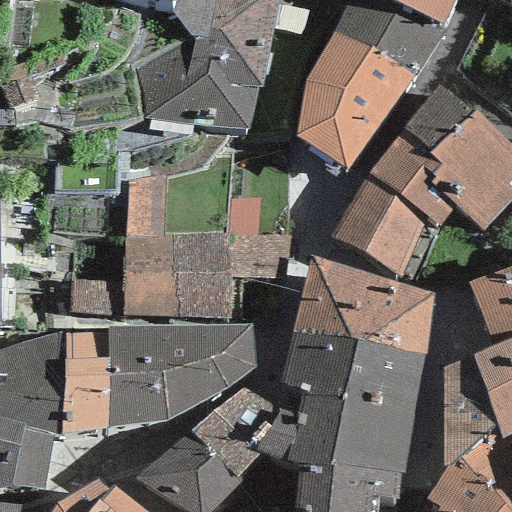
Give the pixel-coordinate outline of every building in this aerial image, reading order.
[(175,0),(174,4),(170,13),(189,38),(133,65),(143,117),(246,129),(275,0),(175,0)] [(392,0),(350,0),(332,33),(414,76),(444,28),(441,25),(392,0)] [(453,0),(392,0),(441,25),(453,0)] [(511,0),(486,0),(486,1),(511,10),(511,0)] [(414,76),(332,33),(305,81),(295,136),(344,172),(414,76)] [(367,181),(329,238),(401,277),(426,226),(439,235),(454,214),(483,238),(511,203),(511,196),(506,190),(511,183),(511,154),(436,93),(367,181)] [(230,278),(228,234),(163,234),(164,176),(127,182),(122,282),(69,281),(68,314),(229,320),(230,278)] [(228,234),(256,234),(257,199),(231,200),(228,234)] [(256,234),(228,234),(230,278),(285,279),(289,235),(256,234)] [(310,255),(292,332),(425,355),(434,294),(310,255)] [(511,265),(467,283),(493,348),(511,340),(511,265)] [(108,328),(106,332),(106,428),(166,421),(256,367),(252,325),(108,328)] [(59,332),(0,350),(0,417),(51,436),(57,436),(59,332)] [(66,333),(59,332),(57,436),(63,436),(106,428),(106,332),(66,333)] [(292,332),(280,391),(412,418),(425,355),(292,332)] [(511,433),(511,340),(493,348),(473,356),(502,440),(511,434),(511,433)] [(502,440),(473,356),(442,369),(446,466),(459,459),(507,511),(511,511),(511,435),(511,434),(502,440)] [(238,477),(257,454),(274,407),(243,386),(186,432),(133,478),(188,511),(208,511),(241,479),(238,477)] [(403,473),(412,418),(280,391),(274,407),(257,454),(300,464),(294,511),(368,511),(370,499),(395,500),(399,472),(403,473)] [(51,436),(0,417),(0,511),(44,511),(44,491),(51,436)] [(446,466),(426,499),(438,508),(435,511),(507,511),(459,459),(446,466)] [(50,511),(145,511),(111,484),(108,493),(99,478),(73,493),(58,502),(52,509),(50,511)]
